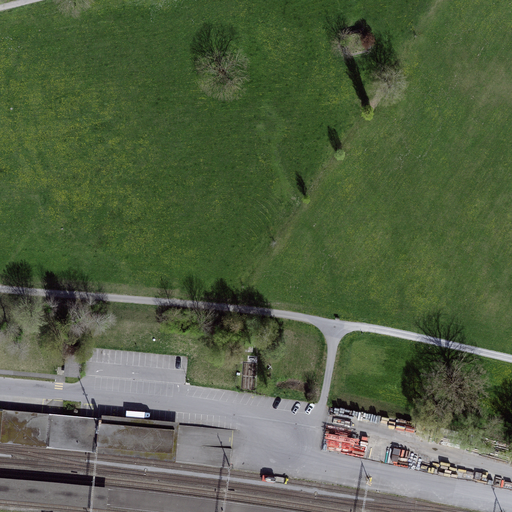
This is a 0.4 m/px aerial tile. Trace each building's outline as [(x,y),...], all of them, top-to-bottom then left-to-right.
[(343,33),(349,57),(369,52),(363,28),(343,33)] [(68,347),(66,376),(79,377),(82,348),(68,347)] [(0,437),(40,441),(41,437),(41,429),(42,425),(22,423),(13,422),(5,422),(2,421),(3,409),(0,408),(0,437),(0,438),(0,437)] [(0,438),(0,437),(0,445),(176,462),(180,425),(180,421),(101,414),(101,418),(101,423),(154,428),(173,430),(171,452),(152,451),(99,446),(75,444),(75,447),(61,445),(61,442),(60,442),(62,424),(62,419),(99,422),(99,418),(80,416),(3,409),(2,421),(5,422),(13,422),(22,423),(42,425),(41,429),(41,437),(40,441),(0,437),(0,438)] [(99,418),(99,422),(62,419),(62,424),(60,442),(61,442),(61,445),(75,447),(75,444),(99,446),(152,451),(171,452),(173,430),(154,428),(101,423),(101,418),(99,418)] [(180,426),(180,434),(234,434),(234,426),(180,426)] [(0,498),(107,508),(109,486),(0,476),(0,498)]
